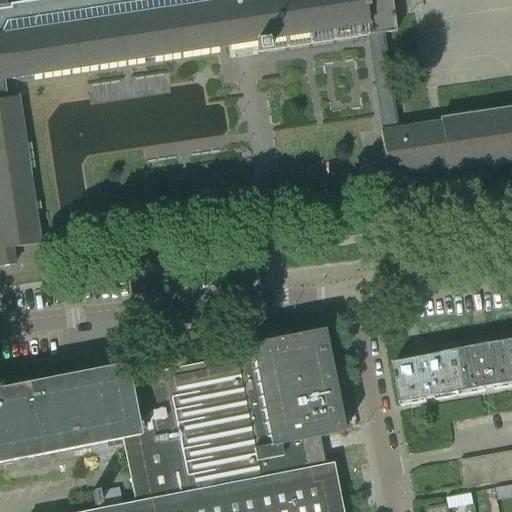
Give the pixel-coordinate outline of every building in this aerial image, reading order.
[(8,6),(4,7),(2,0),(0,0),(0,267),(14,265),(11,249),(39,245),(17,97),(5,99),(2,80),(113,64),(254,43),(256,54),(368,37),(382,131),(380,131),(387,178),(447,169),(447,171),(511,161),(511,109),(439,120),(440,123),(395,129),(381,34),(395,32),(390,0),(45,0),(8,6)] [(0,464),(122,441),(125,455),(126,464),(134,503),(324,465),(319,438),(343,434),(325,340),(323,330),(322,330),(247,345),(249,354),(172,370),(128,378),(125,365),(77,374),(0,389),(0,464)] [(511,342),(453,352),(460,394),(511,384),(511,342)] [(401,404),(460,394),(453,352),(393,363),(401,404)] [(511,477),(508,453),(495,455),(500,482),(511,479),(511,477)] [(483,457),(488,484),(500,482),(495,455),(483,457)] [(483,457),(471,459),(476,486),(488,484),(483,457)] [(463,488),(476,486),(471,459),(459,461),(463,488)] [(341,511),(332,464),(324,465),(134,503),(91,511),(87,511),(341,511)]
